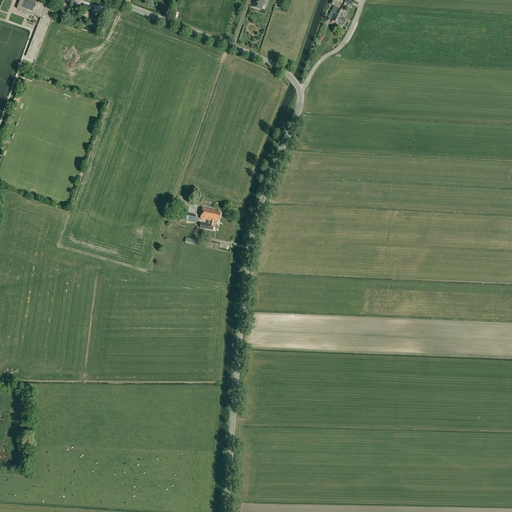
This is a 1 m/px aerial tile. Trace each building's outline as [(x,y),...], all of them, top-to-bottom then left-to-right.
[(29,0),(20,0),(17,9),(41,18),(33,40),(26,57),(29,58),(35,60),(42,44),(52,18),(55,9),(52,8),(49,7),(50,5),(38,0),(38,3),(35,2),(29,0)] [(254,0),(253,7),(261,10),(264,0),(254,0)] [(330,21),(335,23),(341,11),(336,9),(337,8),(334,7),(331,12),(334,13),(330,21)] [(345,19),(343,18),(345,13),(341,11),(335,23),(342,26),(345,19)] [(200,223),(199,228),(212,231),(213,226),(214,221),(219,222),(221,212),(214,211),(215,210),(202,208),(200,219),(208,220),(207,224),(200,223)] [(181,220),(194,223),(196,215),(182,213),(181,220)] [(199,241),(186,238),(185,243),(197,246),(199,241)]
